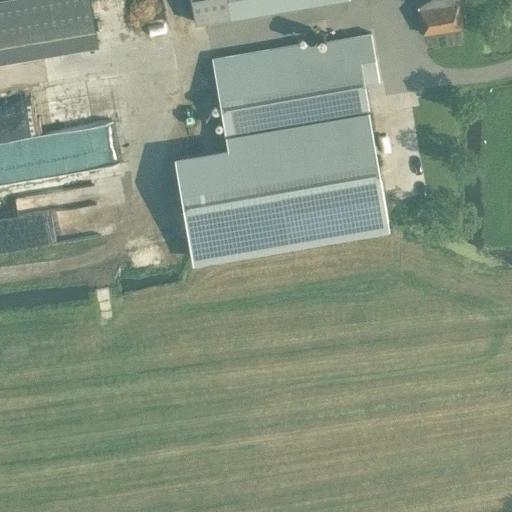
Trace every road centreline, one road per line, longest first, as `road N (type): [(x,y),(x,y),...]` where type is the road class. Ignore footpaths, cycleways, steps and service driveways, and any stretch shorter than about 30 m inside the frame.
road 1 (track): [(178,0),(184,36),(150,231),(52,268),(0,275)]
road 2 (track): [(184,36),(387,2)]
